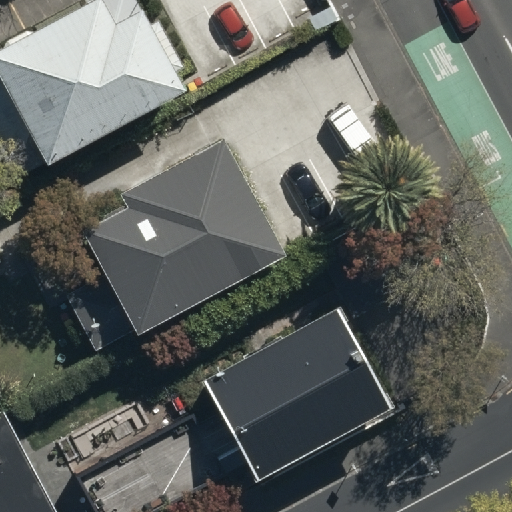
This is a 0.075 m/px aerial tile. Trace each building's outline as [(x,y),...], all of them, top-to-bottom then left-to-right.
[(0,150),(26,196),(66,173),(54,152),(182,79),(175,67),(184,62),(160,22),(152,26),(137,0),(66,0),(0,38),(0,150)] [(68,299),(93,346),(135,324),(133,320),(276,245),(215,128),(116,180),(124,196),(76,221),(106,279),(68,299)] [(335,297),(200,369),(251,464),(386,392),(335,297)] [(0,404),(0,511),(61,511),(3,403),(0,404)] [(89,472),(80,477),(97,511),(109,511),(223,455),(198,405),(84,463),(89,472)]
